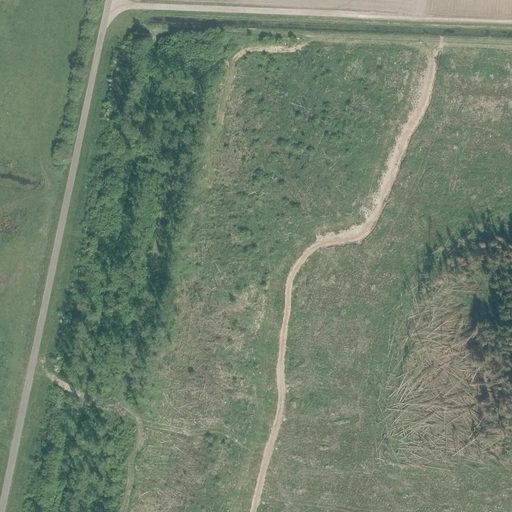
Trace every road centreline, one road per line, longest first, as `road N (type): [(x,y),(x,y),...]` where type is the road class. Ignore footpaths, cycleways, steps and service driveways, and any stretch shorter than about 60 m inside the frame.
road 1 (unknown): [(21,511),(129,18),(108,2)]
road 2 (unclassified): [(0,511),(108,0)]
